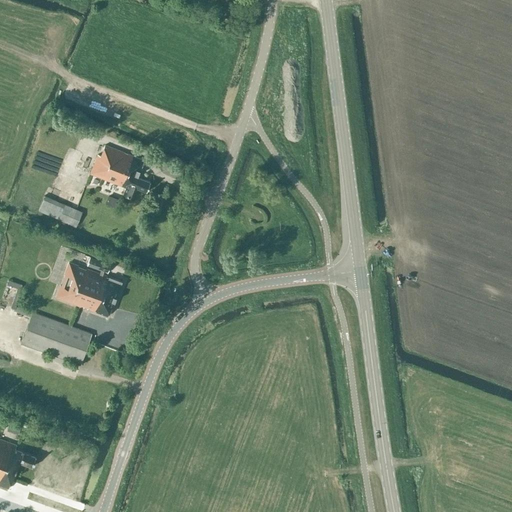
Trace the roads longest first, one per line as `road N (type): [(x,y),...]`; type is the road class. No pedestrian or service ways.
road 1 (unclassified): [(272,0),(253,89),(194,260),(207,301)]
road 2 (primary): [(360,271),(325,0)]
road 3 (primary): [(392,511),(360,271)]
road 4 (tertiary): [(103,511),(160,351),(207,301)]
road 5 (tertiary): [(207,301),(253,285),(360,271)]
